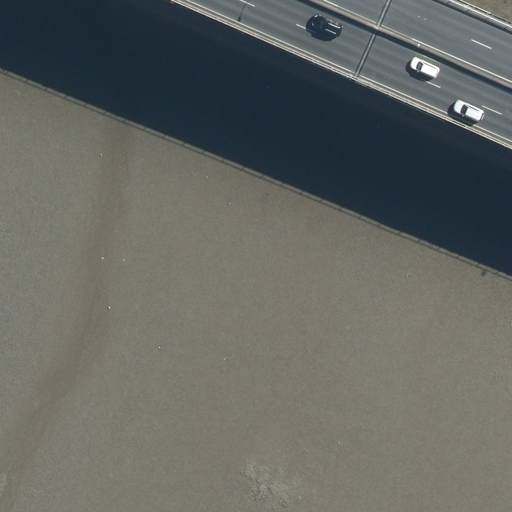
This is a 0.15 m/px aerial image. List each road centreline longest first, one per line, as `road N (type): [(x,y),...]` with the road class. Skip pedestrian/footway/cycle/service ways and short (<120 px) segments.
road 1 (primary): [(511,117),(243,0)]
road 2 (primary): [(386,0),(511,55)]
